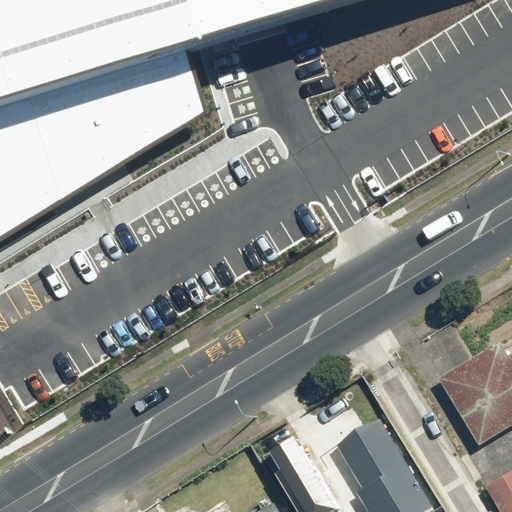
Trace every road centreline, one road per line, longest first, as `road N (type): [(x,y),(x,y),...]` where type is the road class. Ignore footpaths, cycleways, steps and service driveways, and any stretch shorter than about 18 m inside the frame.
road 1 (secondary): [(22,511),(348,311)]
road 2 (residential): [(348,311),(466,511)]
road 3 (secondary): [(348,311),(511,210)]
